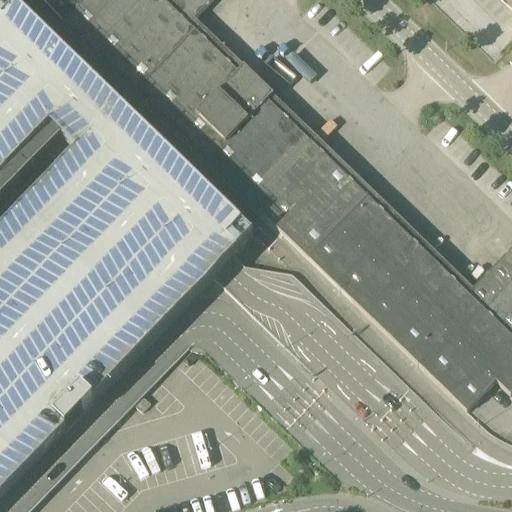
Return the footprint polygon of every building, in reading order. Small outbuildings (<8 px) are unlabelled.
[(0,0),(0,499),(61,435),(68,441),(95,413),(89,407),(166,329),(214,280),(215,278),(222,271),(232,261),(233,260),(234,259),(235,258),(253,239),(241,227),(6,0),(0,0)] [(64,26),(88,0),(36,0),(64,26)] [(129,89),(189,28),(215,0),(88,0),(64,26),(129,89)] [(199,157),(264,89),(244,69),(238,75),(189,28),(129,89),(199,157)] [(269,224),(328,162),(268,104),(273,98),(264,89),(199,157),(269,224)] [(339,291),(398,230),(328,162),(269,224),(339,291)] [(511,251),(468,297),(398,230),(339,291),(353,305),(408,358),(437,328),(468,297),(511,339),(511,251)] [(511,399),(511,397),(511,339),(468,297),(437,328),(496,385),(511,399)] [(467,415),(496,385),(437,328),(408,358),(467,415)]
